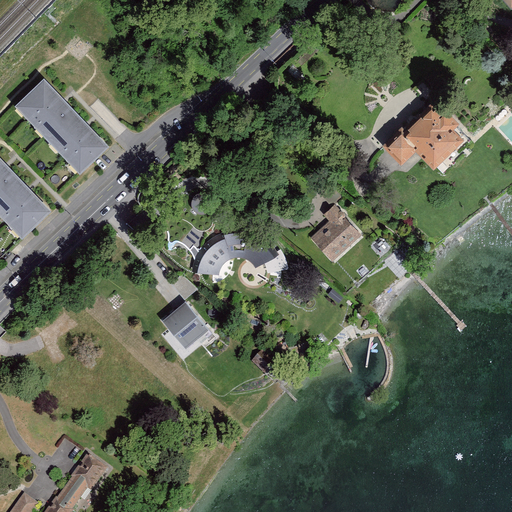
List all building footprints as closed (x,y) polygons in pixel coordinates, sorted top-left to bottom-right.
[(45,80),(15,108),(80,176),(109,148),(45,80)] [(391,126),(375,144),(394,162),(407,148),(427,166),(456,135),(446,126),(452,120),(429,99),(398,132),(391,126)] [(0,159),(0,217),(22,241),(51,213),(0,159)] [(192,204),(192,208),(195,212),(199,215),(204,215),(208,213),(212,210),(213,205),(212,201),(210,197),(206,194),(201,194),(196,196),(193,199),(192,204)] [(307,237),(330,259),(357,231),(328,203),(319,213),(325,219),(307,237)] [(194,271),(215,275),(216,265),(222,261),(232,256),(241,258),(247,261),(252,265),(271,255),(260,242),(240,236),(239,228),(231,227),(217,229),(220,236),(212,240),(202,248),(196,257),(194,271)] [(171,284),(185,301),(198,290),(182,275),(171,284)] [(186,350),(209,330),(186,303),(163,322),(186,350)] [(264,372),(270,366),(257,354),(251,361),(264,372)] [(50,499),(41,511),(68,511),(85,488),(89,491),(104,468),(83,455),(53,500),(50,499)] [(29,511),(36,503),(22,494),(9,511),(29,511)]
